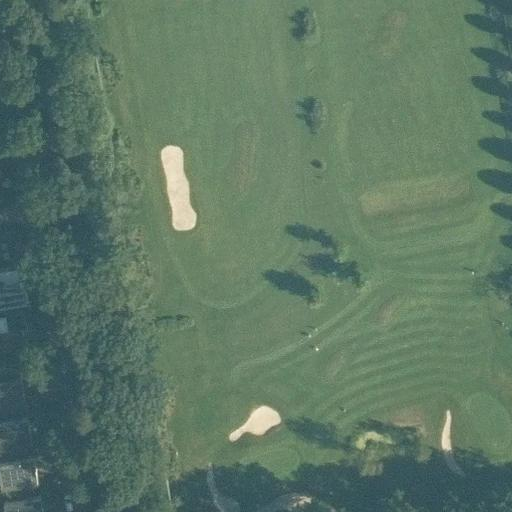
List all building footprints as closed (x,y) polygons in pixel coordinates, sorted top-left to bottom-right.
[(0,313),(6,312),(7,320),(25,318),(32,317),(29,297),(24,261),(5,264),(0,265),(0,313)] [(34,325),(26,326),(27,335),(27,336),(35,334),(34,325)] [(0,403),(20,400),(26,399),(23,381),(22,374),(16,375),(13,360),(0,361),(0,403)] [(0,442),(26,439),(32,438),(29,420),(28,413),(22,414),(20,400),(0,403),(0,442)] [(0,462),(1,468),(0,468),(0,483),(3,483),(6,483),(6,484),(32,479),(38,478),(35,460),(34,452),(28,453),(26,440),(26,439),(0,442),(0,446),(2,458),(0,457),(0,462)] [(7,508),(0,509),(0,511),(43,511),(42,499),(41,492),(35,493),(32,479),(6,484),(8,498),(6,499),(7,508)]
